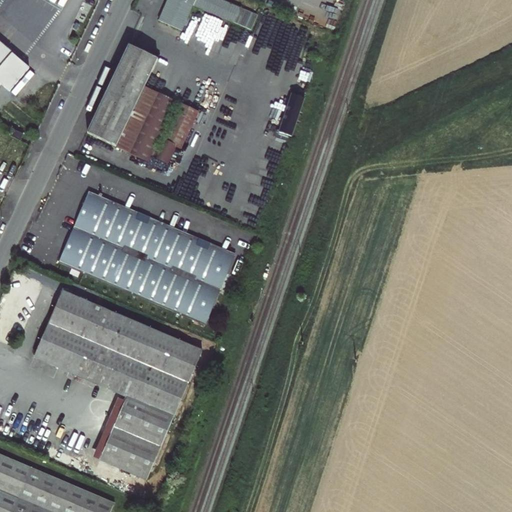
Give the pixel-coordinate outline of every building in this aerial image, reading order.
[(257,15),(222,0),(167,0),(159,21),(181,30),(193,4),(251,29),(257,15)] [(250,34),(233,27),(217,64),(234,71),(250,34)] [(0,83),(10,92),(30,68),(0,41),(0,83)] [(178,102),(159,94),(145,87),(148,80),(158,59),(128,45),(87,133),(151,163),(178,102)] [(162,86),(148,80),(145,87),(159,94),(162,86)] [(190,86),(179,81),(173,96),(183,100),(190,86)] [(295,124),(300,110),(301,111),(303,107),(301,106),(304,97),(282,90),(277,106),(283,108),(286,100),(289,101),(279,132),(291,136),(294,128),(296,129),(297,125),(295,124)] [(183,132),(194,109),(181,103),(170,126),(183,132)] [(197,186),(227,116),(223,114),(193,184),(197,186)] [(155,158),(168,164),(183,133),(170,127),(155,158)] [(24,134),(14,130),(11,136),(20,141),(24,134)] [(277,139),(270,147),(276,151),(282,144),(277,139)] [(168,164),(155,158),(153,163),(166,170),(168,164)] [(195,186),(166,174),(163,179),(192,192),(195,186)] [(221,187),(218,193),(214,203),(230,210),(237,193),(227,189),(221,187)] [(59,263),(205,325),(235,254),(188,234),(174,228),(89,192),(59,263)] [(176,221),(174,228),(188,234),(190,227),(176,221)] [(63,291),(35,354),(128,394),(99,461),(146,481),(202,351),(63,291)] [(110,511),(114,503),(0,454),(0,511),(110,511)]
